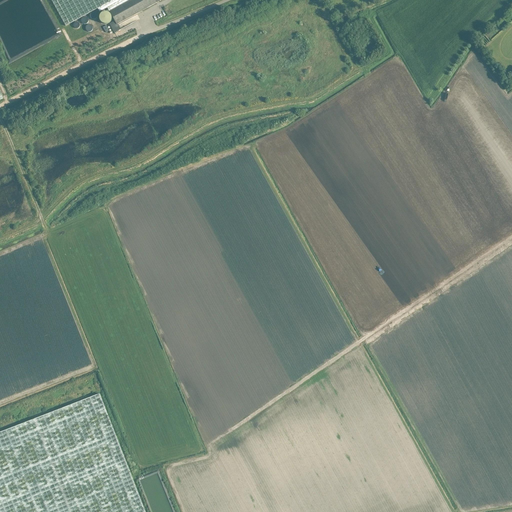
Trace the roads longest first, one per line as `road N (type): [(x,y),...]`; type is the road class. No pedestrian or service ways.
road 1 (track): [(0,106),(130,43)]
road 2 (track): [(429,100),(473,39),(511,3)]
